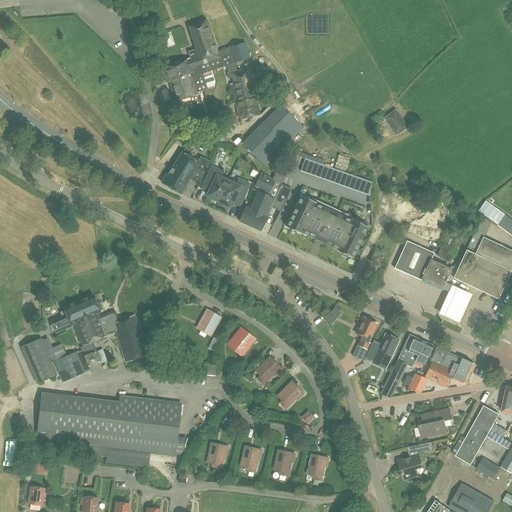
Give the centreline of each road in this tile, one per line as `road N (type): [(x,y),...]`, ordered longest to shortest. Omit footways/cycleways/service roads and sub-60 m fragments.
road 1 (residential): [(352,409),(319,338),(293,311),(75,201),(0,153)]
road 2 (secondary): [(495,358),(155,198)]
road 3 (residential): [(155,198),(170,137),(130,43),(75,0)]
road 4 (secondary): [(155,198),(0,99)]
road 5 (residential): [(352,409),(500,381),(511,364)]
